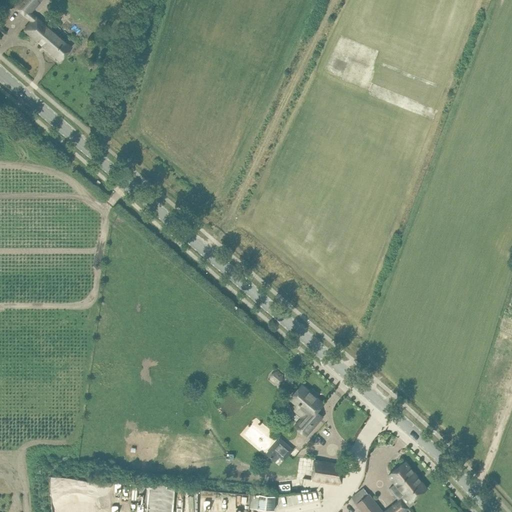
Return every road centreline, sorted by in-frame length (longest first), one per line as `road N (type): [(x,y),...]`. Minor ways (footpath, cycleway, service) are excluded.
road 1 (secondary): [(491,511),(414,433),(0,72)]
road 2 (track): [(206,250),(332,0)]
